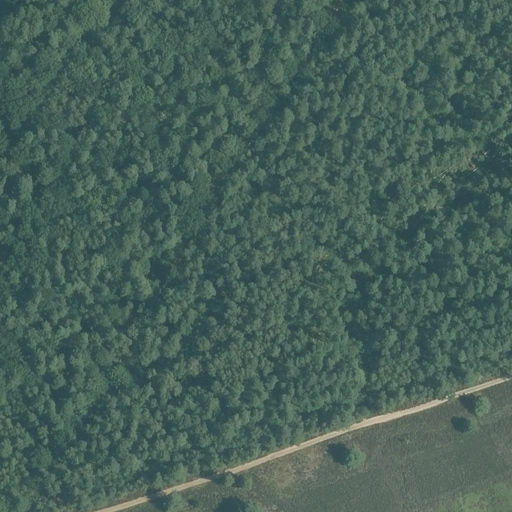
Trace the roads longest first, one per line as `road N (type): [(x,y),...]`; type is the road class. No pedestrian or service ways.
road 1 (track): [(341,0),(156,292),(37,511)]
road 2 (track): [(511,378),(107,511)]
